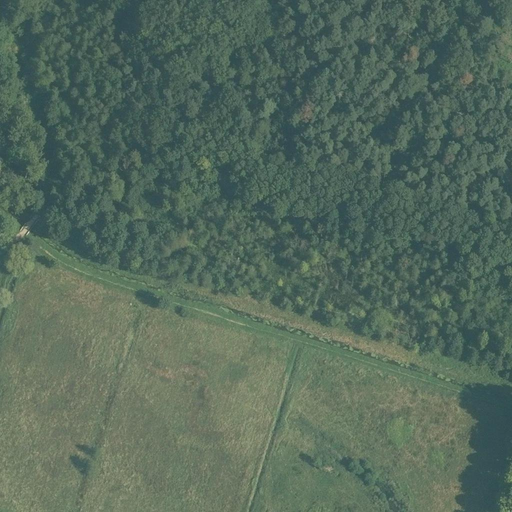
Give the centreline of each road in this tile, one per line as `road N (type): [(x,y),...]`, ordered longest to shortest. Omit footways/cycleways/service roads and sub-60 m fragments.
road 1 (track): [(23,232),(36,215),(73,205),(184,135),(333,172),(511,232)]
road 2 (track): [(23,232),(58,262),(123,291),(511,409)]
